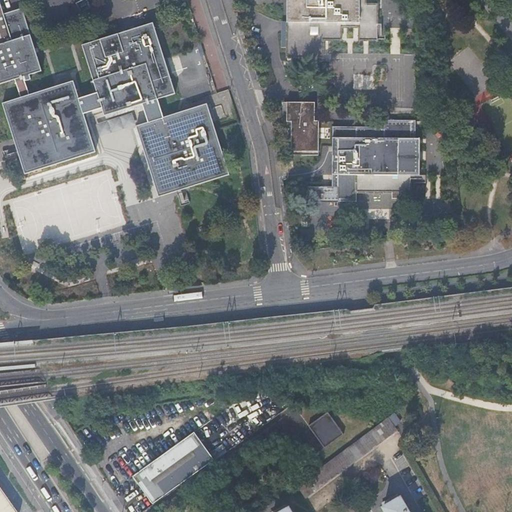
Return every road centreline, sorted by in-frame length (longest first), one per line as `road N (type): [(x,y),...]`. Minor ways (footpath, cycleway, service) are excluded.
road 1 (residential): [(214,0),(260,146),(282,291)]
road 2 (residential): [(282,291),(511,257)]
road 3 (residential): [(67,317),(282,291)]
road 4 (primary): [(105,511),(0,359)]
